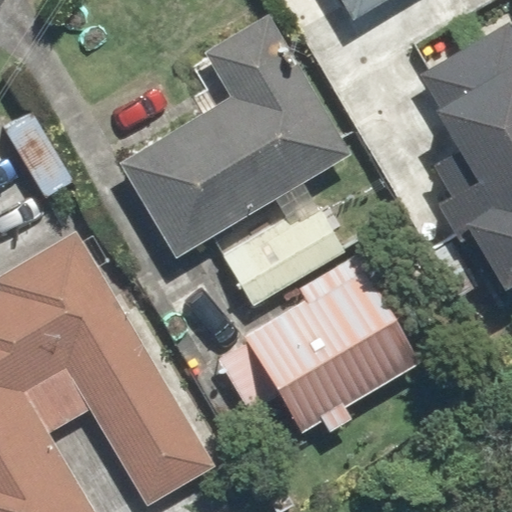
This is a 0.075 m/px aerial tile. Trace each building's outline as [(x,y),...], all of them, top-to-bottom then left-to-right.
[(346,0),(355,15),(381,0),(346,0)] [(355,150),(271,9),(204,48),(231,92),(119,158),(177,255),(213,234),(254,303),(348,249),(306,179),(355,150)] [(511,20),(511,18),(419,72),(481,175),(440,199),(502,305),(511,299),(511,20)] [(0,511),(96,511),(49,431),(92,406),(149,503),(217,463),(101,264),(110,259),(94,232),(84,238),(78,227),(0,272),(0,285),(0,286),(0,511)] [(243,331),(303,429),(323,417),(330,429),(354,415),(347,403),(435,350),(370,243),(300,286),(305,294),(243,331)]
